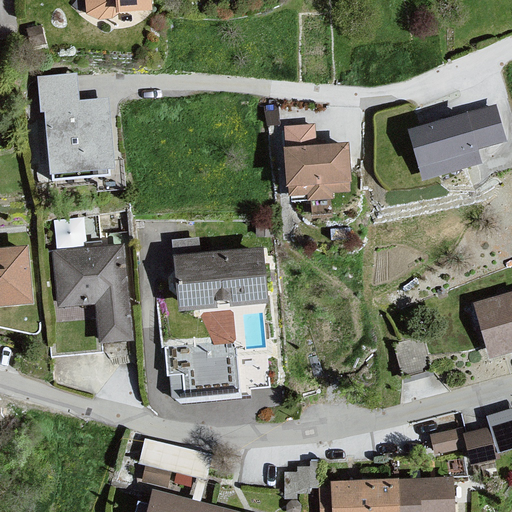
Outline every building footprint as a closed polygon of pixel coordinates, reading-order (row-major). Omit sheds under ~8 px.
[(149,0),(83,0),(85,15),(98,21),(119,18),(118,13),(150,10),(149,0)] [(78,100),(76,73),(39,76),(42,111),(46,110),(52,172),(114,167),(108,98),(78,100)] [(494,106),(409,131),(421,182),(480,164),(476,151),(505,142),(494,106)] [(282,128),(283,149),(314,147),(313,127),(282,128)] [(314,147),(283,149),(287,196),(309,196),(310,201),(331,200),(330,193),(351,191),(347,145),(314,147)] [(27,247),(0,249),(0,307),(32,305),(27,247)] [(121,249),(49,254),(54,308),(93,303),(99,344),(132,342),(121,249)] [(260,250),(171,258),(178,312),(216,309),(214,294),(226,294),(228,307),(268,304),(260,250)] [(511,292),(470,303),(488,359),(511,352),(511,292)] [(511,411),(485,419),(487,429),(495,454),(511,449),(511,411)] [(487,429),(461,435),(471,468),(497,463),(495,454),(487,429)] [(183,470),(209,471),(210,441),(144,439),(142,479),(183,481),(183,470)] [(459,511),(457,481),(329,481),(321,490),(319,511),(459,511)] [(232,511),(152,490),(145,511),(232,511)]
